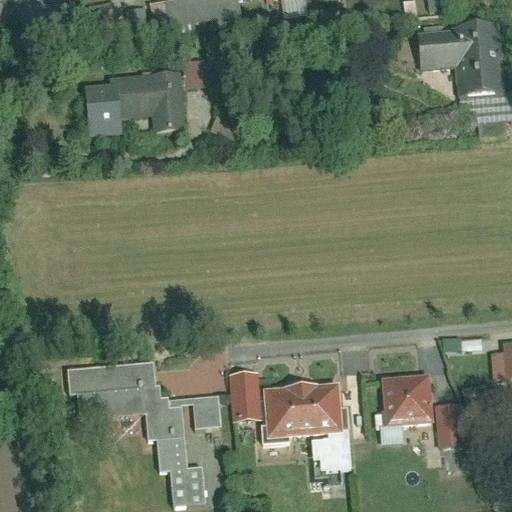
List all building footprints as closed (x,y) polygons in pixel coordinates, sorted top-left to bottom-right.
[(52,35),(59,8),(47,5),(48,0),(20,0),(13,26),(52,35)] [(264,0),(266,10),(330,0),(264,0)] [(151,12),(154,36),(234,28),(232,4),(151,12)] [(128,32),(145,31),(144,13),(127,14),(128,32)] [(497,33),(447,36),(448,53),(414,54),(415,87),(449,85),(450,93),(500,91),(497,33)] [(181,68),(183,97),(219,95),(217,65),(181,68)] [(81,93),(86,140),(175,132),(171,84),(81,93)] [(150,367),(61,373),(63,399),(74,398),(76,422),(142,418),(144,445),(153,444),(156,476),(166,476),(168,510),(200,507),(197,471),(184,472),(181,433),(215,431),(213,401),(157,404),(156,389),(151,389),(150,367)] [(258,423),(254,376),(226,379),(230,425),(258,423)] [(424,377),(379,380),(382,429),(427,426),(424,377)] [(345,430),(337,431),(333,384),(263,391),(267,441),(306,438),(312,495),(351,491),(345,430)] [(443,457),(470,455),(468,415),(440,416),(443,457)]
